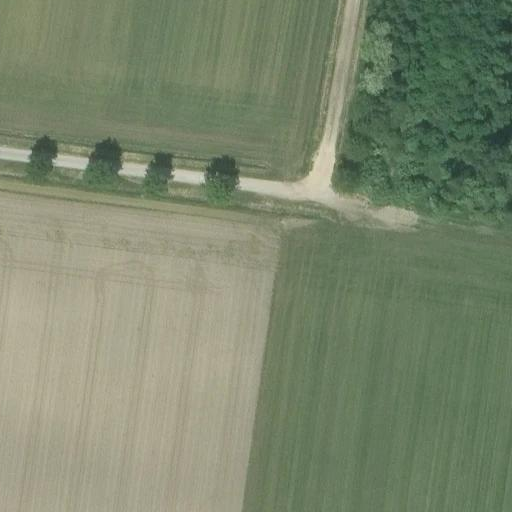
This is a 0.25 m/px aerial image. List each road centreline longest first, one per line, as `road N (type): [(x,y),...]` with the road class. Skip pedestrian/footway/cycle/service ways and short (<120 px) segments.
road 1 (unclassified): [(302,192),(0,153)]
road 2 (track): [(351,0),(328,141),(302,192)]
